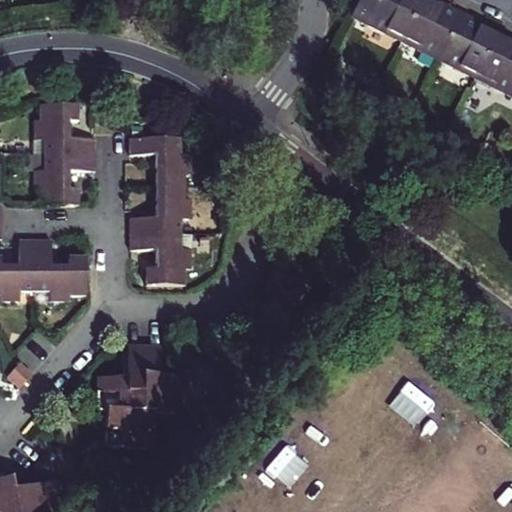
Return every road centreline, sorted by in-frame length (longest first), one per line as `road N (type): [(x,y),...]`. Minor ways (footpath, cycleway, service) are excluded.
road 1 (tertiary): [(0,55),(60,47),(130,55),(190,83),(245,122)]
road 2 (residential): [(303,168),(223,294),(175,310),(111,311)]
road 3 (tertiary): [(303,168),(511,328)]
road 4 (residential): [(111,311),(5,427)]
road 5 (residential): [(245,122),(300,55),(316,0)]
